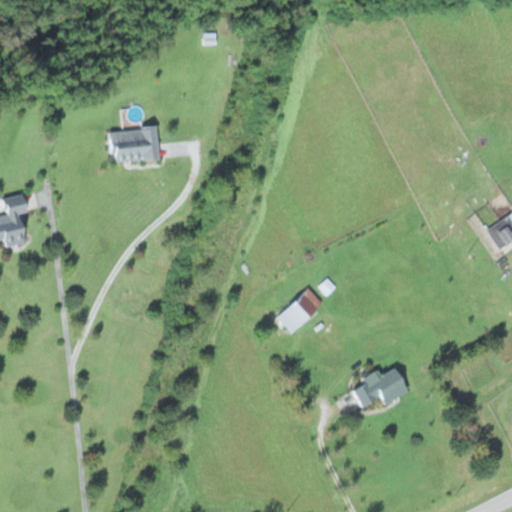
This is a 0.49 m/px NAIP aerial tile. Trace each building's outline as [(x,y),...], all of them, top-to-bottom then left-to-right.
[(156,158),(154,127),(107,130),(109,161),(156,158)] [(3,246),(25,241),(18,213),(24,212),(19,193),(0,197),(0,205),(2,215),(0,215),(0,237),(1,237),(3,246)] [(498,248),(511,238),(511,210),(485,229),(498,248)] [(273,317),(289,333),(321,301),(305,285),(273,317)] [(404,392),(394,368),(348,387),(356,405),(378,396),(380,402),(404,392)]
